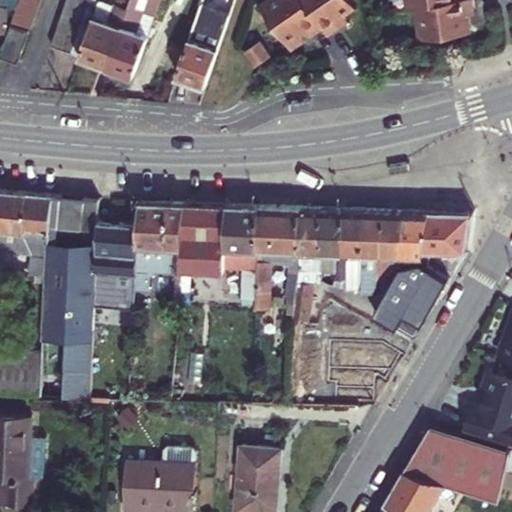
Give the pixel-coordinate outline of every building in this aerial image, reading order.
[(37,0),(15,0),(10,16),(29,23),(37,0)] [(62,0),(49,36),(79,47),(94,6),(96,0),(62,0)] [(112,0),(109,11),(94,6),(79,47),(108,58),(128,0),(112,0)] [(128,0),(108,58),(134,67),(149,25),(137,21),(144,0),(128,0)] [(144,0),(137,21),(149,25),(158,0),(144,0)] [(214,0),(214,1),(211,0),(198,0),(176,67),(207,78),(233,0),(214,0)] [(262,0),(286,35),(305,22),(309,29),(322,20),(308,0),(262,0)] [(308,0),(322,20),(327,27),(340,19),(335,12),(343,7),(353,0),(308,0)] [(414,0),(419,33),(471,27),(468,9),(474,8),(473,0),(414,0)] [(343,7),(335,12),(340,19),(347,14),(343,7)] [(0,47),(17,55),(29,23),(10,16),(0,43),(0,47)] [(309,29),(305,22),(286,35),(290,42),(309,29)] [(259,31),(243,42),(254,57),(269,46),(259,31)] [(19,197),(0,195),(0,255),(7,256),(7,267),(15,268),(16,257),(19,197)] [(54,200),(19,197),(16,257),(37,258),(38,246),(51,246),(54,200)] [(93,203),(54,200),(51,246),(55,246),(55,251),(74,252),(74,254),(83,255),(85,236),(123,238),(124,228),(125,205),(93,203)] [(209,210),(165,208),(164,231),(160,294),(170,294),(171,275),(204,278),(205,252),(209,210)] [(248,212),(209,210),(205,252),(204,278),(202,294),(227,297),(227,292),(232,242),(246,243),(248,212)] [(283,213),(248,212),(246,243),(246,251),(282,253),(283,213)] [(304,214),(283,213),(282,253),(281,274),(280,296),(280,313),(292,314),(294,269),(302,269),(304,214)] [(321,214),(304,214),(302,269),(319,269),(321,214)] [(345,215),(321,214),(319,269),(319,286),(325,286),(326,261),(344,261),(345,215)] [(368,216),(345,215),(344,261),(367,262),(368,216)] [(389,216),(368,216),(367,262),(388,263),(389,216)] [(409,217),(389,216),(388,263),(399,263),(400,260),(407,261),(409,217)] [(432,218),(409,217),(407,261),(406,271),(406,279),(409,279),(414,279),(415,269),(415,263),(430,263),(432,218)] [(452,218),(432,218),(430,263),(448,264),(449,256),(452,218)] [(489,219),(452,218),(449,256),(487,257),(489,219)] [(164,231),(124,228),(123,238),(122,258),(119,325),(127,326),(130,292),(143,292),(142,310),(152,310),(151,323),(157,323),(160,294),(164,231)] [(115,401),(119,325),(122,258),(83,255),(74,254),(69,345),(91,345),(88,401),(115,401)] [(399,263),(399,270),(406,271),(407,261),(400,260),(399,263)] [(361,289),(367,289),(367,262),(344,261),(326,261),(325,286),(319,286),(318,292),(332,293),(337,289),(337,284),(361,284),(361,289)] [(387,297),(388,263),(367,262),(367,289),(372,290),(372,297),(387,297)] [(399,263),(388,263),(387,297),(387,299),(400,300),(401,289),(401,278),(398,278),(399,270),(399,263)] [(419,279),(430,263),(415,263),(415,269),(414,279),(419,279)] [(435,342),(471,282),(448,270),(442,267),(428,275),(398,319),(435,342)] [(15,268),(14,279),(49,281),(50,270),(15,268)] [(69,272),(50,270),(49,281),(67,282),(69,272)] [(401,278),(406,279),(406,271),(399,270),(398,278),(401,278)] [(261,295),(280,296),(281,274),(262,273),(261,295)] [(227,297),(225,325),(279,329),(280,313),(280,296),(261,295),(227,292),(227,297)] [(318,292),(317,328),(330,329),(332,293),(318,292)] [(506,338),(500,354),(511,358),(511,316),(508,328),(511,330),(508,339),(506,338)] [(410,381),(425,357),(405,345),(353,343),(352,384),(359,384),(359,404),(396,403),(398,376),(399,375),(410,381)] [(462,428),(511,446),(511,378),(490,370),(483,390),(486,392),(482,403),(479,402),(478,404),(471,402),(462,428)] [(0,477),(2,477),(2,504),(34,505),(34,478),(30,478),(32,417),(0,415),(0,477)] [(509,454),(430,428),(407,471),(389,504),(402,511),(434,511),(450,484),(498,496),(509,454)] [(127,458),(126,510),(164,511),(163,506),(195,507),(197,448),(194,444),(169,443),(165,447),(165,459),(127,458)] [(254,509),(253,511),(278,511),(281,448),(242,447),(240,508),(254,509)]
